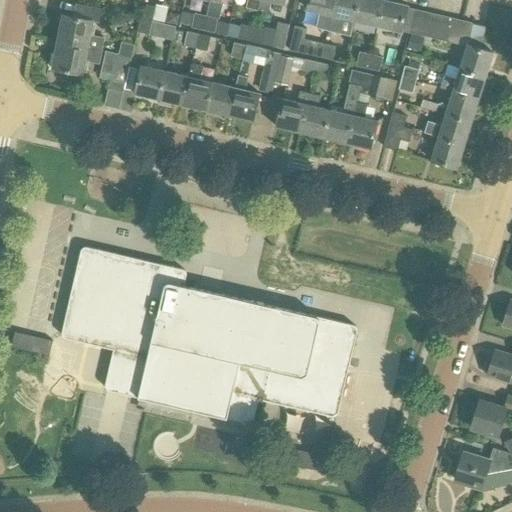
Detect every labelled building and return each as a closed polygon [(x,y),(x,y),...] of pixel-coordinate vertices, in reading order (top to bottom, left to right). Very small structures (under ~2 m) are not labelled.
[(247,0),(246,8),(257,11),(259,0),(247,0)] [(259,0),(257,11),(268,14),(271,1),(284,4),(284,0),(259,0)] [(331,15),(334,0),(309,0),(308,10),(319,12),(316,28),(328,31),(331,15)] [(334,0),(331,15),(355,21),(359,0),(334,0)] [(383,0),(359,0),(355,21),(378,26),(383,0)] [(408,5),(388,0),(383,0),(378,26),(402,32),(402,30),(409,32),(415,9),(408,7),(408,5)] [(144,4),(141,18),(153,21),(156,7),(144,4)] [(409,32),(421,35),(427,11),(415,9),(409,32)] [(421,35),(433,38),(438,14),(427,11),(421,35)] [(191,27),(203,30),(206,16),(195,13),(191,27)] [(63,14),(58,41),(101,50),(104,38),(90,35),(93,21),(63,14)] [(438,14),(433,38),(445,40),(450,17),(438,14)] [(206,16),(203,30),(214,33),(218,19),(206,16)] [(445,40),(456,43),(462,20),(450,17),(445,40)] [(153,21),(141,18),(137,32),(150,35),(153,21)] [(462,20),(456,43),(468,46),(468,45),(474,22),(462,20)] [(272,46),(284,49),(289,25),(278,22),(275,32),(272,46)] [(238,38),(250,41),(253,27),(241,24),(238,38)] [(289,50),(321,58),(325,44),(304,39),(307,29),(294,26),(289,50)] [(253,27),(250,41),(261,44),(264,30),(253,27)] [(261,44),(272,46),(275,32),(264,30),(261,44)] [(184,46),(196,48),(199,35),(187,32),(184,46)] [(199,35),(196,48),(207,51),(210,37),(199,35)] [(101,50),(58,41),(52,69),(69,72),(68,76),(72,82),(83,84),(89,80),(91,71),(87,65),(88,61),(99,63),(101,50)] [(119,53),(132,56),(134,46),(134,45),(122,42),(121,43),(119,53)] [(230,57),(243,60),(246,46),(234,43),(230,57)] [(325,44),(321,58),(332,61),(336,47),(325,44)] [(461,69),(486,77),(493,53),(468,45),(468,46),(461,69)] [(246,46),(243,60),(254,62),(257,48),(246,46)] [(274,83),(280,56),(281,54),(269,51),(259,90),(272,93),(274,83)] [(356,66),(368,69),(371,55),(359,52),(356,66)] [(108,88),(123,91),(132,56),(119,53),(113,80),(110,79),(108,88)] [(371,55),(368,69),(379,72),(383,57),(371,55)] [(293,59),(280,56),(274,83),(287,86),(294,59),(293,59)] [(301,73),(313,76),(317,62),(305,59),(301,73)] [(317,62),(313,76),(325,79),(328,65),(317,62)] [(183,105),(206,110),(213,82),(200,78),(203,67),(192,64),(190,76),(183,105)] [(135,94),(159,99),(165,70),(142,65),(135,94)] [(402,77),(416,81),(419,70),(405,66),(402,77)] [(486,77),(461,69),(457,80),(444,76),(440,88),(453,92),(479,99),(486,77)] [(172,102),(183,105),(190,76),(165,70),(159,99),(160,100),(159,104),(170,107),(172,102)] [(324,138),(347,143),(353,118),(357,103),(360,87),(364,73),(352,70),(349,84),(350,84),(343,113),(330,110),(324,138)] [(364,73),(360,87),(370,90),(369,95),(383,98),(392,101),(397,81),(388,79),(364,73)] [(239,75),(236,87),(230,115),(253,121),(259,93),(245,89),(248,77),(239,75)] [(416,81),(402,77),(399,89),(413,93),(416,81)] [(206,110),(230,116),(236,87),(213,82),(206,110)] [(277,127),(301,132),(309,94),(300,91),(297,102),(283,99),(277,127)] [(447,114),(472,122),(479,99),(453,92),(447,114)] [(301,132),(324,138),(330,110),(318,107),(320,96),(309,94),(301,132)] [(422,107),(437,111),(439,105),(424,101),(422,107)] [(353,118),(347,143),(371,149),(378,121),(366,118),(369,106),(357,103),(353,118)] [(390,122),(404,126),(406,116),(392,113),(390,122)] [(423,132),(439,137),(465,145),(472,122),(447,114),(443,127),(427,122),(423,132)] [(404,126),(390,122),(383,147),(397,151),(400,140),(409,142),(412,130),(404,127),(404,126)] [(465,145),(439,137),(432,160),(457,168),(465,145)] [(276,278),(399,298),(405,258),(326,245),(326,242),(308,239),(310,228),(285,224),(276,278)] [(183,289),(186,276),(186,274),(186,272),(184,270),(182,269),(87,247),(86,247),(84,247),(83,248),(81,249),(81,251),(62,332),(62,333),(62,334),(63,336),(63,337),(65,338),(66,339),(113,350),(105,385),(105,387),(106,389),(107,390),(109,391),(253,424),(258,399),(332,416),(333,417),(335,416),(336,416),(337,415),(338,413),(338,412),(357,332),(357,330),(357,329),(356,327),(355,326),(353,325),(220,294),(220,297),(183,289)] [(501,327),(511,330),(511,301),(509,301),(501,327)] [(17,332),(14,348),(48,356),(52,340),(44,339),(25,334),(17,332)] [(486,376),(511,383),(511,355),(494,350),(486,376)] [(505,410),(504,409),(478,401),(470,428),(497,436),(505,410)] [(485,474),(511,468),(511,453),(493,447),(489,462),(462,454),(454,480),(481,488),(485,474)] [(297,451),(294,467),(317,472),(321,456),(297,451)]
